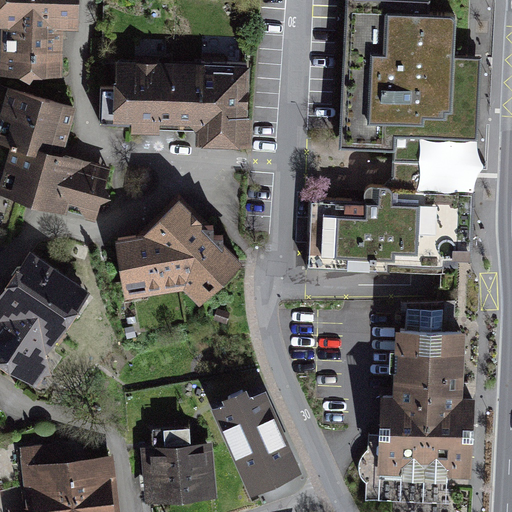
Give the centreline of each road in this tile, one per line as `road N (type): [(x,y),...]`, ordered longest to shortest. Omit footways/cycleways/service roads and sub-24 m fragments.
road 1 (residential): [(112,0),(103,60),(108,134),(169,141),(186,163)]
road 2 (residential): [(333,493),(279,373),(270,291)]
road 3 (residential): [(0,255),(134,212),(186,163)]
road 4 (residential): [(0,391),(118,440),(129,511)]
road 5 (residential): [(300,0),(291,174)]
road 6 (residential): [(291,174),(286,248),(270,291)]
